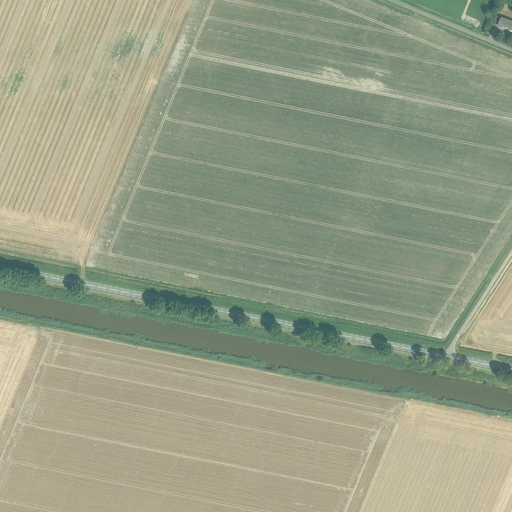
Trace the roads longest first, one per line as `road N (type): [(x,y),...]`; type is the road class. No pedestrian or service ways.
road 1 (tertiary): [(447,356),(0,268)]
road 2 (unclassified): [(389,0),(511,50)]
road 3 (unclassified): [(447,356),(511,252)]
